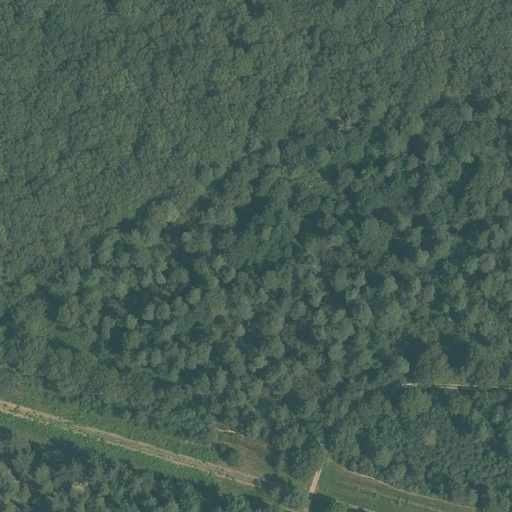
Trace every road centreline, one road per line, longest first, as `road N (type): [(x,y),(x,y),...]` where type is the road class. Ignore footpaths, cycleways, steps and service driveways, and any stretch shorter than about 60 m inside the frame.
road 1 (track): [(304,511),(322,458),(366,405),(406,392),(511,394)]
road 2 (track): [(137,475),(0,437)]
